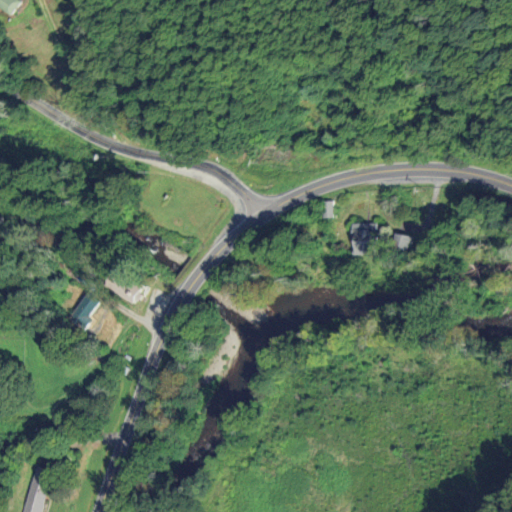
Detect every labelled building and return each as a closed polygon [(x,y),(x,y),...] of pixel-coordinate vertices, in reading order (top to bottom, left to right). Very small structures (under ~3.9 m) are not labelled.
[(0,0),(0,16),(6,22),(18,7),(9,0),(0,0)] [(350,258),(374,258),(374,226),(350,226),(350,258)] [(407,255),(410,239),(393,235),(390,252),(407,255)] [(130,308),(141,291),(113,273),(102,290),(130,308)] [(100,309),(86,297),(64,322),(78,334),(100,309)] [(19,511),(40,511),(51,474),(31,469),(19,511)]
